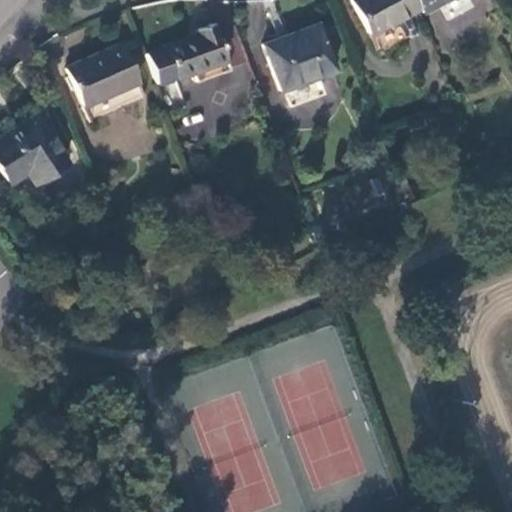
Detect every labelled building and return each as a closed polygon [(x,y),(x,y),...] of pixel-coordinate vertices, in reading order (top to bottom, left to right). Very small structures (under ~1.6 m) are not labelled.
[(416,8),(412,0),(350,0),(368,33),(416,8)] [(412,0),(416,8),(417,9),(418,12),(441,0),(412,0)] [(467,0),(455,0),(440,6),(444,18),(471,8),(467,0)] [(171,77),(172,79),(189,73),(222,61),(208,23),(189,30),(191,36),(159,47),(160,49),(141,56),(152,84),(171,77)] [(275,92),(329,72),(312,25),(258,45),(275,92)] [(64,71),(87,124),(141,100),(118,46),(64,71)] [(226,70),(222,61),(189,73),(193,82),(226,70)] [(0,135),(0,176),(4,183),(22,173),(29,183),(62,163),(33,115),(0,135)]
